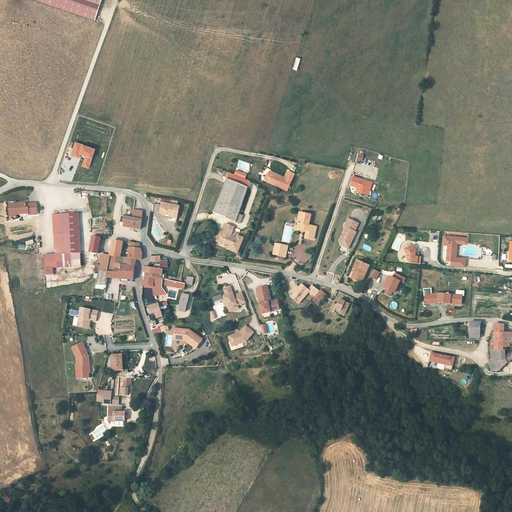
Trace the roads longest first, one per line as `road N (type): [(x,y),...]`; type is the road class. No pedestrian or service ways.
road 1 (unclassified): [(148,249),(312,279),(420,323),(462,313),(511,318)]
road 2 (unclassified): [(148,249),(138,298),(160,377),(132,490),(143,511)]
road 3 (unclassified): [(49,185),(117,0)]
road 4 (track): [(388,312),(408,334),(475,357),(484,356),(493,315)]
road 5 (unclassified): [(49,185),(138,196),(148,249)]
